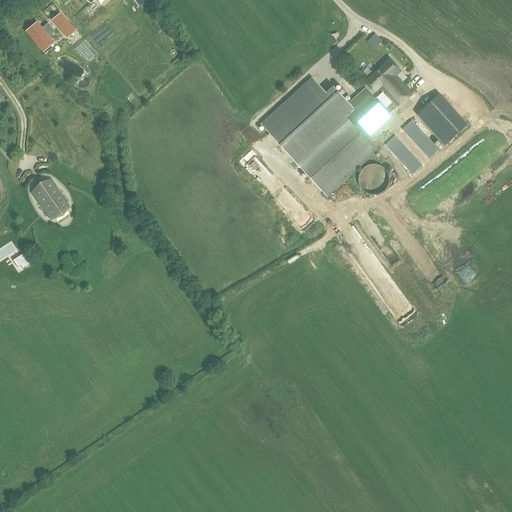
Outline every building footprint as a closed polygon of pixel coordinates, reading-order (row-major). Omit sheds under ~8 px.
[(66,0),(62,3),(75,18),(86,7),(79,0),(87,0),(91,3),(94,0),(66,0)] [(142,31),(124,2),(99,17),(116,46),(142,31)] [(75,31),(60,13),(52,20),(68,38),(75,31)] [(48,23),(42,28),(36,22),(26,31),(43,52),(50,46),(48,44),(52,41),(49,37),(55,32),(48,23)] [(100,97),(103,100),(110,96),(118,88),(121,87),(133,75),(132,73),(114,54),(113,52),(104,44),(101,38),(98,34),(86,40),(66,59),(85,78),(87,82),(98,93),(100,97)] [(376,35),(368,42),(375,49),(382,42),(376,35)] [(271,134),(328,197),(378,151),(365,136),(372,130),(372,131),(389,115),(385,111),(393,104),(397,108),(414,93),(396,73),(400,70),(391,60),(366,82),(375,92),(379,89),(383,93),(375,99),(366,89),(349,104),(334,88),(327,94),(321,88),(312,78),(261,124),(271,134)] [(404,71),(400,74),(404,81),(409,78),(404,71)] [(419,115),(447,145),(469,125),(440,95),(419,115)] [(449,170),(462,185),(503,149),(490,134),(449,170)] [(361,187),(361,188),(362,189),(363,190),(364,191),(365,192),(366,193),(367,193),(368,194),(369,195),(371,195),(372,195),(373,195),(375,195),(376,195),(377,195),(379,195),(380,194),(381,194),(382,193),(383,193),(384,192),(385,191),(386,190),(387,189),(388,188),(388,187),(389,185),(389,184),(390,183),(390,181),(390,180),(390,179),(390,177),(389,176),(389,175),(389,174),(388,172),(387,171),(386,170),(386,169),(385,168),(384,167),(382,167),(381,166),(380,166),(379,165),(377,165),(376,165),(373,165),(372,165),(371,165),(369,166),(368,166),(367,167),(366,167),(365,168),(364,169),(363,170),(362,171),(361,172),(361,174),(360,175),(360,176),(359,177),(359,179),(359,180),(359,181),(359,183),(360,184),(360,185),(361,187)] [(34,192),(53,219),(68,208),(49,181),(34,192)] [(23,268),(29,264),(23,254),(13,261),(17,267),(21,265),(23,268)]
